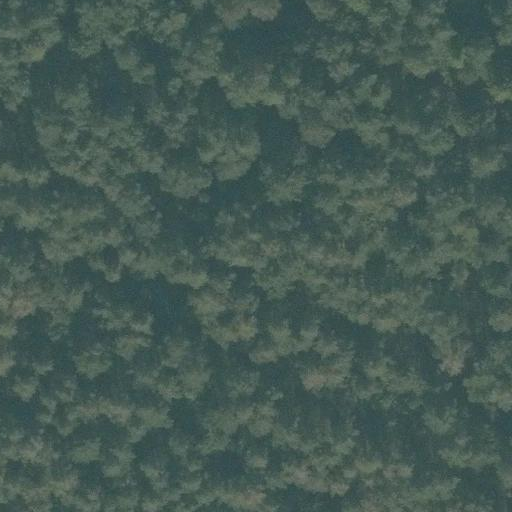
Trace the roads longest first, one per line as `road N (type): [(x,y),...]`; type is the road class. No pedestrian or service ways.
road 1 (track): [(299,0),(511,118)]
road 2 (track): [(90,0),(0,162)]
